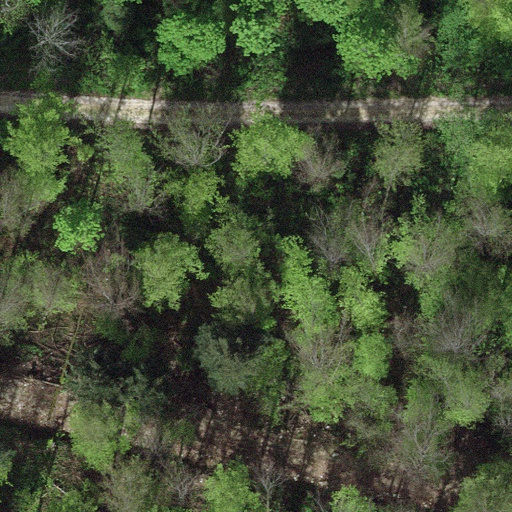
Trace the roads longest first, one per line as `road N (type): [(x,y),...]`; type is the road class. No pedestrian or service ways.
road 1 (track): [(0,385),(508,511)]
road 2 (track): [(511,104),(194,108),(0,98)]
